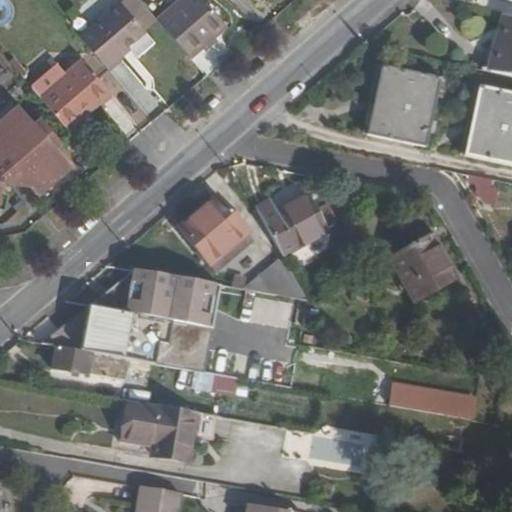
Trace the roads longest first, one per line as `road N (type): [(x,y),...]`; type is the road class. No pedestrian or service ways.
road 1 (residential): [(511,291),(450,189),(423,172),(216,135)]
road 2 (tertiary): [(3,324),(216,135)]
road 3 (tertiary): [(216,135),(374,0)]
